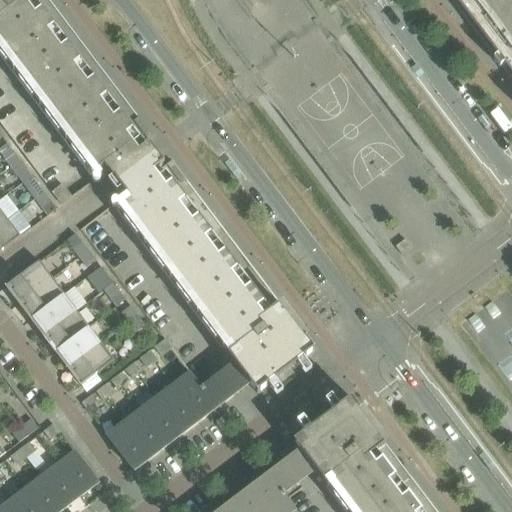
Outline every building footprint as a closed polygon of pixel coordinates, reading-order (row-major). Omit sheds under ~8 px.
[(0,0),(0,44),(5,51),(18,68),(31,86),(45,103),(58,121),(71,138),(84,156),(98,173),(105,168),(117,184),(129,200),(122,206),(135,223),(149,241),(162,258),(175,276),(188,293),(202,311),(215,328),(228,346),(229,345),(233,350),(227,355),(235,365),(233,367),(247,386),(249,385),(257,394),(314,351),(295,326),(281,306),(280,305),(186,181),(171,162),(169,158),(163,162),(156,154),(150,146),(156,142),(153,138),(138,118),(49,0),(0,0)] [(511,0),(450,0),(511,81),(511,0)] [(19,161),(12,151),(3,158),(10,168),(19,161)] [(27,171),(19,161),(10,168),(18,177),(27,171)] [(44,194),(37,184),(28,191),(35,200),(44,194)] [(72,198),(62,186),(52,193),(62,206),(72,198)] [(51,203),(44,194),(35,200),(42,210),(51,203)] [(0,253),(20,238),(7,221),(0,226),(0,253)] [(88,252),(81,243),(72,249),(79,259),(88,252)] [(96,262),(88,252),(79,259),(87,269),(96,262)] [(21,304),(23,302),(52,280),(39,263),(10,285),(14,291),(12,292),(21,304)] [(113,285),(106,275),(97,282),(104,291),(113,285)] [(33,320),(35,318),(64,296),(52,280),(23,302),(27,307),(25,308),(33,320)] [(120,294),(113,285),(104,291),(111,301),(120,294)] [(48,335),(76,312),(64,296),(35,318),(39,323),(37,325),(46,336),(48,335)] [(137,317),(130,307),(121,314),(129,324),(137,317)] [(58,352),(60,351),(89,328),(76,312),(48,335),(51,339),(49,341),(58,352)] [(145,327),(137,317),(129,324),(136,333),(145,327)] [(72,367),(101,345),(89,328),(60,351),(64,356),(62,357),(70,369),(72,367)] [(172,350),(165,341),(154,349),(161,358),(172,350)] [(83,385),(114,361),(101,345),(72,367),(76,372),(74,374),(83,385)] [(157,361),(150,352),(140,360),(146,369),(157,361)] [(143,372),(136,363),(125,371),(132,380),(143,372)] [(241,391),(247,386),(233,367),(226,372),(219,378),(203,389),(202,387),(201,388),(217,409),(241,391)] [(128,383),(121,374),(111,382),(117,391),(128,383)] [(217,409),(201,388),(191,374),(190,375),(190,374),(173,388),(199,423),(217,409)] [(114,394),(107,385),(96,393),(103,402),(114,394)] [(199,423),(173,388),(156,400),(183,435),(199,423)] [(99,405),(92,396),(82,404),(88,413),(99,405)] [(351,399),(293,442),(300,452),(298,453),(313,472),(315,471),(323,482),(329,477),(333,482),(332,483),(345,500),(353,511),(436,511),(385,445),(383,441),(375,431),(373,428),(370,424),(351,399)] [(183,435),(156,400),(140,413),(167,447),(183,435)] [(167,447),(140,413),(123,425),(150,460),(167,447)] [(38,429),(31,420),(22,428),(29,436),(38,429)] [(150,460),(123,425),(107,437),(108,437),(107,438),(134,472),(150,460)] [(59,434),(53,426),(44,433),(50,441),(59,434)] [(29,436),(22,428),(12,435),(19,444),(29,436)] [(35,452),(29,444),(20,451),(26,459),(35,452)] [(26,459),(20,451),(10,458),(17,466),(26,459)] [(307,477),(313,472),(298,453),(292,458),(267,477),(283,498),(284,497),(285,496),(283,494),(307,477)] [(93,478),(77,456),(75,454),(74,454),(58,467),(81,497),(98,485),(93,478)] [(81,497),(58,467),(41,479),(64,510),(81,497)] [(294,511),(284,497),(283,498),(267,477),(250,489),(267,511),(293,511),(294,511)] [(61,511),(64,510),(41,479),(25,491),(40,511),(61,511)] [(267,511),(250,489),(234,502),(241,511),(267,511)] [(40,511),(25,491),(9,504),(14,511),(40,511)] [(241,511),(234,502),(220,511),(241,511)]
